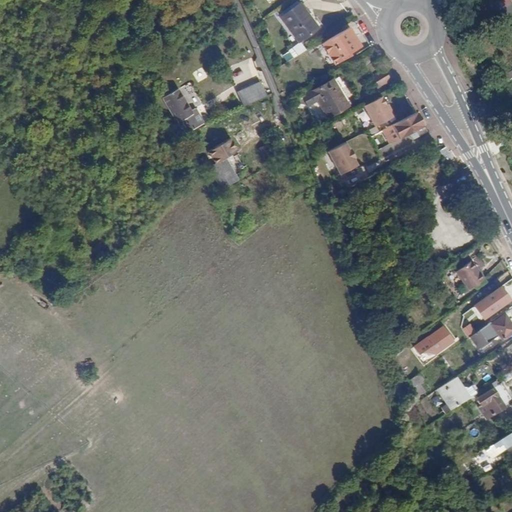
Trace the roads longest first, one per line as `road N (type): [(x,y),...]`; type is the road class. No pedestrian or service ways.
road 1 (secondary): [(394,48),(501,203)]
road 2 (secondary): [(501,203),(435,37)]
